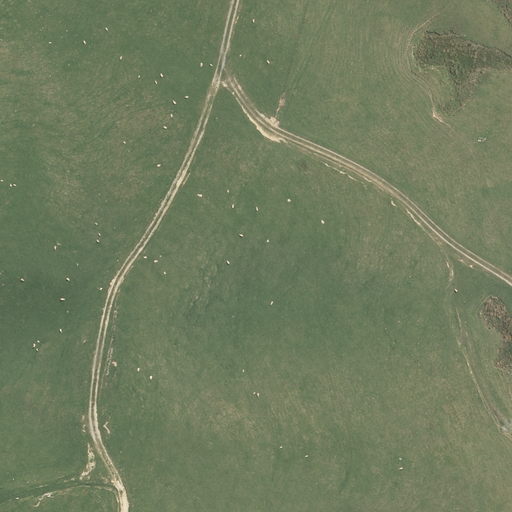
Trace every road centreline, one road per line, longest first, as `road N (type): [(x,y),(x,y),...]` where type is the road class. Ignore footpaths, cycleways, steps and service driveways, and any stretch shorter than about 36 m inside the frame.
road 1 (track): [(235,0),(212,91),(175,184),(119,271),(106,309),(91,407),(125,511)]
road 2 (track): [(511,281),(360,168),(269,125),(219,62)]
